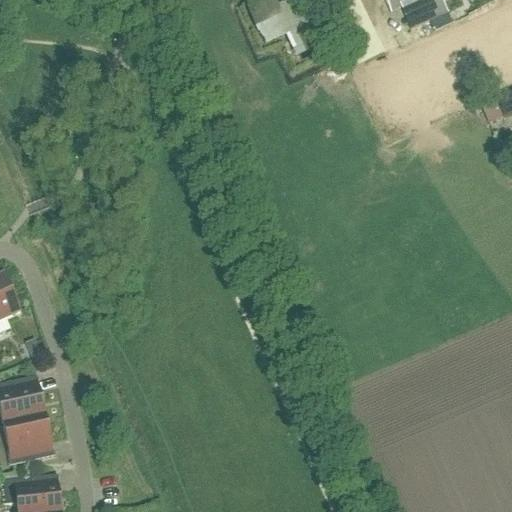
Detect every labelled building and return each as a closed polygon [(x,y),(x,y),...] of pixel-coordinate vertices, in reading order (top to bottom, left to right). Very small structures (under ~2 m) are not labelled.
[(365,59),(386,50),(363,0),(333,0),(350,35),(354,33),(365,59)] [(383,0),(391,17),(426,0),(383,0)] [(503,123),(511,119),(511,97),(495,105),(496,107),(482,114),(489,129),(503,123)] [(20,317),(3,279),(0,279),(0,325),(4,324),(20,317)] [(0,338),(9,335),(4,324),(0,325),(0,338)] [(0,391),(0,415),(3,431),(44,422),(36,384),(0,391)] [(44,422),(3,431),(12,469),(52,460),(50,449),(44,422)] [(17,509),(17,511),(59,511),(56,482),(2,488),(5,510),(17,509)]
